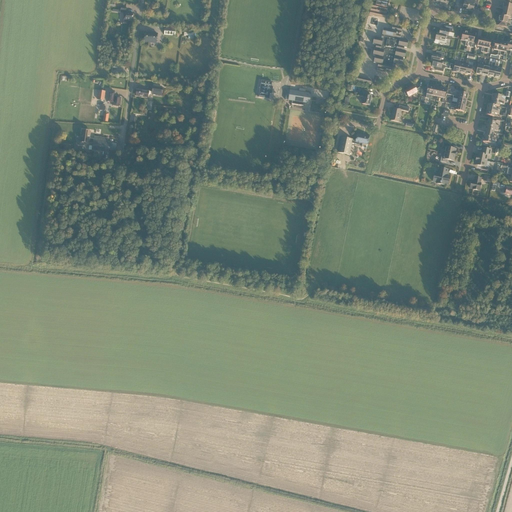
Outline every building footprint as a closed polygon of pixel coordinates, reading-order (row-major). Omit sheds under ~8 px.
[(389,12),(391,5),(389,4),(389,0),(372,0),(369,15),(385,18),(387,12),(389,12)] [(463,10),(468,11),(470,1),(467,1),(466,0),(461,0),(461,3),(464,4),(463,10)] [(478,0),(469,0),(470,1),(468,11),(473,12),(474,6),(477,7),(478,0)] [(120,13),(124,14),(123,24),(128,24),(128,21),(132,21),(133,14),(126,13),(126,8),(120,7),(120,13)] [(502,16),(499,15),(498,22),(497,26),(506,28),(508,19),(511,19),(511,17),(510,18),(502,16)] [(404,59),(406,51),(404,51),(404,47),(407,48),(408,41),(400,39),(402,28),(393,26),(392,30),(383,28),(381,38),(374,37),(373,44),(376,45),(376,48),(374,48),(373,55),(375,56),(374,63),(378,64),(377,71),(385,73),(386,69),(394,71),(396,64),(402,65),(403,58),(404,59)] [(452,33),(453,28),(446,26),(445,29),(440,28),(439,33),(439,34),(446,36),(448,36),(452,37),(453,34),(452,33)] [(467,47),(468,42),(467,42),(469,32),(463,31),(461,40),(466,41),(465,46),(467,47)] [(151,33),(145,32),(143,42),(156,44),(158,34),(152,33),(151,33)] [(445,39),(446,36),(439,34),(439,33),(437,32),(435,40),(440,41),(440,44),(446,45),(448,40),(445,39)] [(467,42),(468,42),(472,43),(471,48),(473,48),(474,43),(473,43),(475,34),(469,32),(467,42)] [(499,60),(500,56),(501,51),(500,51),(502,42),(495,41),(494,50),(498,51),(497,56),(498,56),(497,59),(499,60)] [(433,60),(440,62),(441,58),(443,59),(445,53),(438,52),(437,55),(432,54),(431,61),(433,62),(433,60)] [(484,66),(483,65),(479,65),(480,60),(478,59),(477,64),(478,64),(476,74),(482,75),(484,66)] [(443,62),(440,62),(433,60),(433,62),(432,67),(437,68),(436,71),(443,72),(444,66),(442,66),(443,62)] [(258,97),(269,99),(270,94),(271,94),(272,94),(273,88),(272,87),(271,86),(272,82),(261,80),(258,97)] [(413,85),(410,87),(405,90),(405,92),(404,92),(404,93),(405,96),(406,96),(408,96),(408,97),(417,92),(418,91),(418,94),(421,94),(422,88),(419,87),(419,88),(416,89),(413,85)] [(153,87),(152,92),(137,90),(136,96),(148,98),(149,95),(162,96),(163,88),(153,87)] [(370,106),(372,96),(368,95),(369,91),(360,89),(359,96),(363,97),(362,104),(370,106)] [(290,91),(288,100),(292,101),(292,104),(303,106),(304,103),(305,93),(290,91)] [(121,98),(116,97),(116,93),(109,92),(108,102),(114,103),(113,106),(120,107),(121,98)] [(492,99),(505,102),(506,100),(501,99),(502,96),(493,94),(492,99)] [(464,112),(465,106),(456,104),(456,105),(455,109),(451,108),(450,110),(455,111),(456,110),(464,112)] [(487,109),(500,112),(500,110),(496,109),(497,106),(491,105),(488,104),(487,109)] [(391,121),(399,122),(401,110),(408,112),(409,108),(399,105),(398,109),(393,108),(391,121)] [(487,120),(486,126),(499,129),(499,126),(495,125),(496,122),(487,120)] [(110,143),(108,143),(108,139),(94,137),(94,139),(90,139),(91,132),(82,130),(81,137),(77,137),(76,145),(85,147),(85,143),(89,144),(89,143),(93,144),(92,151),(106,153),(105,155),(108,155),(110,143)] [(485,131),(484,136),(500,140),(501,138),(493,136),(494,133),(485,131)] [(365,136),(357,134),(356,141),(353,140),(353,139),(341,137),(338,153),(350,155),(352,143),(359,145),(359,143),(363,144),(362,147),(362,148),(366,148),(367,148),(367,145),(368,145),(370,136),(365,135),(365,136)] [(445,153),(455,155),(456,150),(450,148),(450,145),(444,144),(443,150),(445,150),(445,153)] [(476,159),(487,161),(488,156),(490,156),(492,150),(482,148),(481,154),(478,153),(477,155),(476,159)] [(454,161),(455,155),(445,153),(444,156),(442,156),(441,162),(447,163),(447,160),(454,161)] [(486,167),(487,161),(476,159),(476,163),(475,165),(482,166),(481,169),(487,171),(488,167),(486,167)] [(439,175),(435,174),(433,181),(437,182),(437,184),(444,185),(445,184),(449,185),(450,177),(446,176),(448,170),(440,168),(439,175)] [(475,180),(475,182),(472,182),(470,188),(473,189),(479,191),(479,190),(480,190),(481,184),(480,184),(481,179),(475,177),(475,180)]
